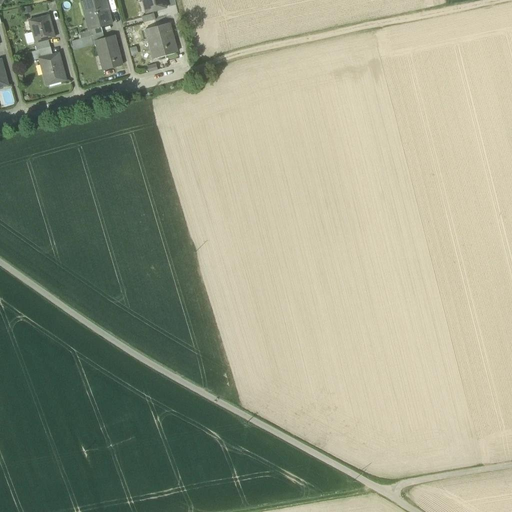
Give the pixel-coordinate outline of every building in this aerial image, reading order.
[(86,22),(89,31),(101,28),(111,25),(109,16),(108,16),(103,0),(88,0),(86,1),(91,21),(86,22)] [(141,0),(145,14),(165,8),(163,0),(141,0)] [(91,21),(86,1),(81,2),(86,22),(91,21)] [(30,6),(22,8),(23,15),(31,13),(30,6)] [(141,18),(143,24),(155,21),(153,15),(141,18)] [(31,33),(34,44),(35,43),(48,40),(54,38),(49,16),(28,22),(31,33)] [(155,21),(143,24),(145,30),(160,26),(158,20),(155,21)] [(178,59),(176,53),(168,24),(160,26),(145,30),(147,39),(153,38),(158,58),(165,56),(166,62),(178,59)] [(101,28),(89,31),(90,37),(102,33),(101,28)] [(80,39),(90,37),(89,31),(79,33),(80,39)] [(34,44),(31,33),(24,35),(27,45),(34,44)] [(102,33),(90,37),(92,43),(95,42),(104,39),(102,33)] [(95,42),(92,43),(90,37),(80,39),(83,48),(93,45),(96,44),(95,42)] [(102,56),(106,70),(122,66),(114,37),(104,39),(95,42),(96,44),(99,57),(102,56)] [(153,60),(158,58),(153,38),(147,39),(153,60)] [(83,48),(80,39),(71,42),(74,51),(83,48)] [(35,43),(37,51),(50,48),(48,40),(35,43)] [(136,47),(129,49),(131,57),(138,55),(136,47)] [(52,56),(50,48),(37,51),(39,59),(52,56)] [(42,74),(46,86),(66,81),(59,54),(52,56),(39,59),(41,67),(44,66),(46,73),(42,74)] [(147,66),(148,73),(157,71),(155,64),(147,66)]
